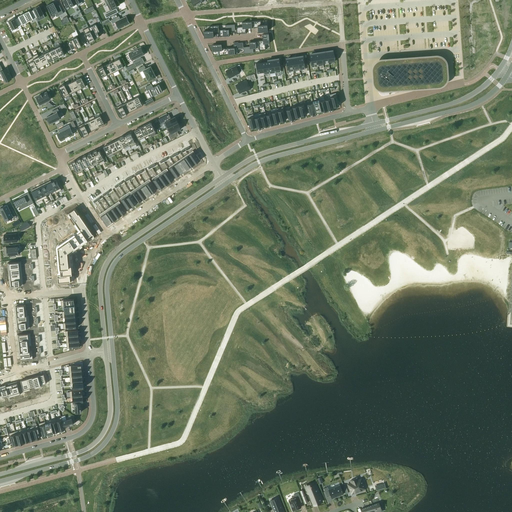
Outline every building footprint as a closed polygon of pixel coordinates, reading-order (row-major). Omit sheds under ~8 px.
[(62,0),(66,8),(76,4),(73,0),(62,0)] [(114,0),(107,4),(110,9),(120,4),(118,0),(114,0)] [(48,5),(47,5),(50,13),(52,15),(56,13),(57,16),(63,13),(60,6),(57,8),(53,2),(48,5)] [(33,10),(31,11),(35,18),(43,14),(39,6),(33,9),(33,10)] [(29,11),(24,13),(28,22),(35,18),(31,11),(30,12),(29,11)] [(19,17),(17,18),(21,25),(28,22),(24,13),(18,16),(19,17)] [(64,20),(61,22),(63,25),(69,22),(67,17),(63,19),(64,20)] [(118,17),(110,20),(112,24),(114,22),(118,30),(129,24),(126,17),(120,20),(118,17)] [(15,18),(8,21),(12,29),(21,25),(17,18),(15,19),(15,18)] [(236,27),(236,33),(241,33),(246,32),(246,28),(252,28),(251,21),(242,22),(242,26),(236,27)] [(261,21),(251,21),(252,28),(258,27),(258,32),(263,31),(268,31),(267,27),(267,25),(261,25),(261,21)] [(96,23),(89,27),(95,38),(99,36),(99,35),(101,34),(96,23)] [(225,29),(219,30),(219,32),(220,36),(224,36),(229,35),(229,31),(235,30),(234,24),(225,25),(225,29)] [(210,30),(204,31),(204,37),(209,37),(213,36),(213,32),(219,32),(219,30),(219,26),(219,25),(209,26),(210,30)] [(89,27),(83,30),(88,41),(91,39),(92,41),(95,39),(94,38),(95,38),(89,27)] [(263,40),(258,40),(259,41),(259,48),(259,50),(265,50),(265,49),(265,43),(269,43),(269,34),(262,34),(263,40)] [(76,35),(70,38),(74,46),(76,45),(77,48),(81,46),(76,35)] [(250,46),(243,47),(243,49),(244,53),(253,52),(253,48),(259,48),(259,41),(254,42),(249,42),(250,46)] [(234,48),(228,48),(228,54),(238,54),(238,53),(237,49),(243,49),(243,47),(243,42),(238,43),(233,43),(234,48)] [(60,44),(54,47),(55,48),(59,57),(65,54),(63,51),(60,44)] [(217,44),(212,45),(212,51),(218,51),(219,55),(228,54),(228,48),(222,48),(221,44),(217,44)] [(141,47),(129,53),(132,60),(144,54),(141,47)] [(55,48),(50,51),(54,59),(59,57),(55,48)] [(49,49),(43,52),(44,53),(48,62),(54,59),(50,51),(49,49)] [(44,53),(39,56),(43,65),(48,62),(44,53)] [(38,54),(32,57),(32,58),(37,68),(38,67),(43,65),(39,56),(38,54)] [(32,58),(27,60),(32,70),(33,72),(36,70),(38,69),(38,67),(37,68),(32,58)] [(119,58),(114,61),(118,70),(124,67),(119,58)] [(377,69),(378,81),(378,82),(378,83),(379,83),(379,84),(380,84),(380,85),(381,85),(382,85),(382,86),(383,86),(438,82),(439,82),(439,81),(440,81),(441,81),(441,80),(442,80),(442,79),(442,78),(443,78),(443,77),(443,76),(442,65),(442,64),(442,63),(441,63),(441,62),(440,62),(440,61),(439,61),(439,60),(438,60),(437,60),(436,60),(382,64),(381,64),(380,64),(380,65),(379,65),(379,66),(378,66),(378,67),(377,67),(377,68),(377,69)] [(114,61),(108,63),(113,72),(118,70),(114,61)] [(108,63),(103,66),(107,75),(113,72),(108,63)] [(0,64),(0,71),(5,82),(12,78),(6,68),(2,70),(0,64)] [(102,65),(97,67),(102,78),(107,75),(103,66),(102,65)] [(144,65),(138,68),(140,72),(143,70),(146,77),(145,77),(147,80),(148,79),(148,80),(156,77),(150,66),(146,69),(144,65)] [(236,66),(226,71),(229,78),(240,73),(236,66)] [(81,77),(76,80),(80,89),(86,86),(81,77)] [(76,80),(70,82),(75,91),(80,89),(76,80)] [(246,80),(236,85),(240,93),(246,90),(246,91),(251,89),(246,80)] [(70,82),(65,85),(69,94),(75,91),(70,82)] [(62,85),(59,87),(59,88),(64,98),(70,95),(69,94),(65,85),(64,84),(62,85)] [(151,84),(146,86),(151,97),(163,91),(159,84),(153,87),(151,84)] [(47,92),(37,97),(40,104),(50,99),(47,92)] [(336,93),(330,94),(331,98),(333,107),(339,105),(336,93)] [(138,96),(132,99),(137,108),(142,105),(138,96)] [(331,98),(325,100),(328,110),(333,108),(333,107),(331,98)] [(132,99),(127,101),(131,110),(137,108),(132,99)] [(319,100),(313,102),(313,103),(316,112),(321,110),(319,101),(319,100)] [(325,100),(319,101),(321,110),(322,111),(328,110),(325,100)] [(127,101),(122,104),(126,113),(131,110),(127,101)] [(313,103),(307,104),(310,114),(316,113),(316,112),(313,103)] [(122,104),(116,107),(121,117),(127,114),(126,113),(122,104)] [(298,106),(301,116),(307,114),(304,104),(298,106)] [(295,117),(301,116),(298,106),(292,107),(292,108),(295,117)] [(283,107),(277,108),(280,121),(286,119),(283,107)] [(54,113),(47,117),(50,123),(54,121),(55,122),(59,120),(58,119),(61,118),(59,114),(60,113),(58,108),(52,111),(54,113)] [(276,108),(271,109),(272,113),(274,122),(280,121),(277,108),(276,108)] [(295,117),(292,108),(286,110),(289,120),(295,118),(295,117)] [(265,112),(259,114),(262,126),(269,125),(266,115),(265,112)] [(272,113),(266,115),(269,125),(274,123),(274,122),(272,113)] [(167,114),(158,119),(161,123),(163,122),(166,128),(178,122),(175,116),(170,119),(167,114)] [(253,114),(247,115),(250,128),(256,126),(254,118),(253,114)] [(259,114),(253,115),(254,118),(256,126),(257,128),(262,126),(259,114)] [(95,118),(99,127),(105,124),(100,115),(95,118)] [(94,116),(88,119),(89,121),(94,130),(99,127),(95,118),(94,116)] [(89,121),(84,123),(88,132),(94,130),(89,121)] [(151,122),(145,124),(150,134),(156,132),(151,122)] [(178,122),(166,128),(169,134),(169,135),(171,139),(178,136),(176,131),(181,129),(178,122)] [(84,123),(78,126),(83,135),(83,136),(86,135),(89,133),(88,132),(84,123)] [(65,130),(59,133),(63,139),(60,140),(60,141),(74,134),(69,124),(64,127),(65,130)] [(145,124),(140,127),(145,137),(144,136),(149,134),(150,135),(150,134),(145,124)] [(140,127),(134,130),(139,140),(145,137),(140,127)] [(131,133),(125,135),(130,145),(130,147),(136,144),(131,133)] [(120,137),(119,137),(119,138),(124,147),(124,148),(130,145),(125,135),(124,136),(124,135),(120,137)] [(119,138),(114,141),(119,150),(124,147),(119,138)] [(114,141),(109,143),(113,152),(114,155),(117,153),(120,152),(119,150),(114,141)] [(109,143),(103,146),(108,155),(113,152),(109,143)] [(96,150),(93,151),(94,153),(98,161),(99,163),(105,160),(99,150),(97,151),(96,150)] [(193,150),(188,154),(195,164),(201,160),(196,154),(195,154),(193,150)] [(91,152),(88,154),(88,155),(92,163),(93,163),(98,161),(94,153),(92,154),(91,152)] [(188,154),(183,157),(191,168),(190,167),(195,164),(188,154)] [(86,155),(82,157),(83,158),(87,167),(93,164),(93,163),(92,163),(88,155),(86,156),(86,155)] [(183,157),(178,160),(186,171),(191,168),(183,157)] [(80,158),(77,159),(77,161),(82,170),(87,167),(83,158),(81,159),(80,158)] [(75,160),(71,162),(77,174),(83,171),(82,170),(77,161),(76,162),(75,160)] [(178,160),(174,163),(180,173),(185,170),(186,171),(178,160)] [(174,163),(169,167),(176,177),(180,173),(174,163)] [(166,168),(161,171),(169,182),(174,179),(166,168)] [(161,171),(157,175),(164,186),(169,182),(161,171)] [(157,175),(152,178),(159,189),(164,186),(157,175)] [(56,179),(51,182),(55,190),(61,188),(56,179)] [(149,179),(144,182),(152,193),(157,190),(149,179)] [(51,182),(46,184),(51,193),(55,190),(51,182)] [(144,182),(139,185),(148,197),(147,196),(152,193),(144,182)] [(46,184),(41,186),(46,195),(51,193),(46,184)] [(139,185),(135,188),(143,200),(148,197),(139,185)] [(41,186),(37,189),(41,198),(46,195),(41,186)] [(130,191),(129,191),(137,203),(138,203),(142,200),(143,201),(143,200),(135,188),(130,191)] [(31,191),(36,200),(41,198),(37,189),(31,191)] [(129,191),(125,194),(132,205),(137,202),(137,203),(129,191)] [(125,194),(120,197),(127,208),(132,205),(125,194)] [(26,195),(13,201),(17,208),(19,207),(21,209),(28,205),(27,202),(29,201),(26,195)] [(119,201),(114,204),(122,216),(122,215),(126,212),(119,201)] [(114,204),(109,207),(117,219),(122,216),(114,204)] [(7,205),(0,208),(0,209),(6,220),(13,217),(13,219),(17,217),(13,209),(10,211),(7,205)] [(109,207),(104,210),(112,221),(116,218),(117,219),(109,207)] [(61,274),(57,274),(58,282),(73,280),(70,252),(71,251),(70,250),(74,247),(75,248),(94,235),(75,208),(69,212),(81,230),(58,246),(61,274)] [(104,210),(99,214),(107,225),(112,221),(104,210)] [(27,222),(20,226),(22,230),(30,227),(27,222)] [(16,234),(4,235),(5,242),(17,241),(16,234)] [(18,246),(7,247),(7,255),(19,254),(18,246)] [(30,351),(20,352),(21,358),(26,357),(26,360),(30,359),(30,351)] [(44,374),(38,375),(40,385),(46,383),(44,374)] [(32,377),(27,378),(29,388),(35,386),(32,377)] [(27,378),(20,380),(23,390),(29,388),(27,378)] [(17,383),(11,384),(14,393),(20,392),(17,383)] [(11,384),(6,386),(8,395),(14,393),(11,384)] [(6,386),(0,387),(3,397),(8,395),(6,386)] [(61,417),(56,418),(59,431),(65,429),(64,426),(62,420),(61,417)] [(56,418),(50,420),(50,422),(53,432),(54,432),(54,433),(59,432),(59,431),(56,418)] [(72,418),(62,420),(64,426),(73,424),(72,418)] [(45,421),(39,423),(42,435),(48,434),(46,424),(45,421)] [(37,425),(31,427),(35,439),(41,437),(37,425)] [(31,427),(26,428),(29,440),(30,440),(30,441),(35,440),(35,439),(31,427)] [(26,428),(20,430),(24,442),(29,440),(26,428)] [(20,430),(15,431),(18,443),(24,442),(20,430)] [(15,431),(9,433),(13,445),(18,443),(15,431)] [(351,483),(348,484),(350,491),(351,494),(355,492),(365,488),(361,478),(358,480),(357,478),(350,480),(351,483)] [(316,504),(322,501),(315,484),(311,485),(310,485),(311,485),(308,487),(310,493),(308,494),(310,499),(314,498),(316,504)] [(328,487),(324,488),(327,497),(331,495),(332,498),(343,493),(340,485),(329,489),(328,487)] [(295,494),(296,497),(289,500),(293,510),(301,507),(298,500),(301,499),(298,493),(295,494)] [(284,511),(278,497),(270,500),(274,511),(284,511)] [(379,502),(361,509),(362,511),(381,511),(382,511),(381,507),(379,502)]
